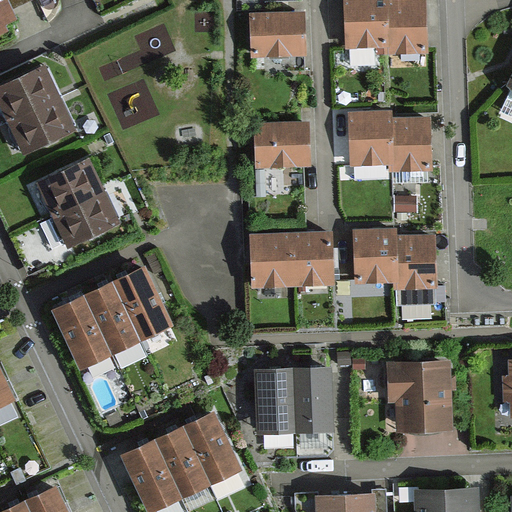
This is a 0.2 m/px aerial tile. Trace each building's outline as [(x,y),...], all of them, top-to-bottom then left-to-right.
[(0,0),(0,27),(11,23),(8,17),(17,13),(11,0),(0,0)] [(384,44),(382,0),(341,0),(343,45),(384,44)] [(423,0),(396,0),(382,0),(384,44),(384,52),(425,50),(423,0)] [(307,6),(254,9),(257,50),(309,47),(307,6)] [(0,85),(0,94),(11,118),(62,95),(48,64),(0,85)] [(11,118),(25,149),(76,126),(62,95),(11,118)] [(394,157),(393,113),(392,107),(352,108),(354,158),(394,157)] [(434,112),(393,113),(394,157),(394,165),(435,163),(434,112)] [(310,115),(256,119),(260,163),(313,159),(310,115)] [(42,180),(56,211),(107,188),(93,157),(42,180)] [(56,211),(70,242),(121,219),(107,188),(56,211)] [(398,274),(397,230),(397,224),(356,225),(358,275),(398,274)] [(334,225),(293,227),(295,280),(336,278),(334,225)] [(293,227),(252,229),(254,282),(295,280),(293,227)] [(438,229),(397,230),(398,274),(399,281),(439,280),(438,229)] [(146,263),(116,278),(143,335),(173,320),(146,263)] [(116,278),(86,292),(113,349),(143,335),(116,278)] [(86,292),(56,307),(83,364),(113,349),(86,292)] [(389,358),(391,397),(397,396),(399,427),(454,424),(450,355),(389,358)] [(332,362),(294,363),(297,426),(335,425),(332,362)] [(0,363),(0,402),(15,395),(0,363)] [(294,363),(255,365),(258,428),(297,426),(294,363)] [(215,406),(185,420),(212,477),(243,463),(215,406)] [(0,413),(0,425),(22,421),(20,409),(0,413)] [(185,420),(155,435),(182,492),(212,477),(185,420)] [(155,435),(125,449),(152,506),(182,492),(155,435)] [(71,511),(57,481),(26,496),(34,511),(71,511)] [(477,511),(476,485),(418,487),(419,511),(477,511)] [(375,511),(375,491),(347,492),(347,511),(375,511)] [(318,511),(347,511),(347,492),(318,493),(318,511)] [(34,511),(26,496),(0,508),(0,511),(34,511)]
